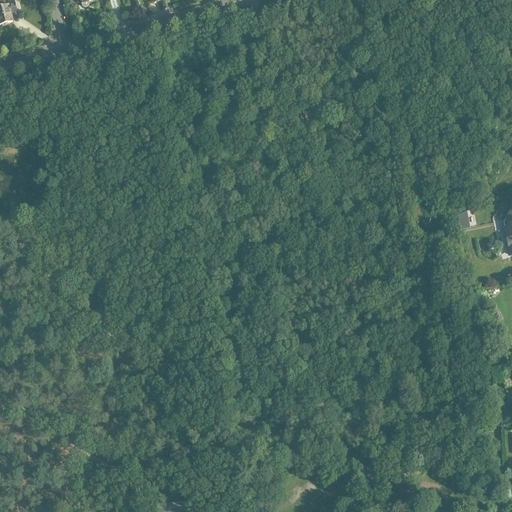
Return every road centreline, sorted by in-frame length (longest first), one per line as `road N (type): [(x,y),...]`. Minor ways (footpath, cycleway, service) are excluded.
road 1 (track): [(305,511),(348,482),(348,465),(250,0)]
road 2 (tertiary): [(61,51),(218,6)]
